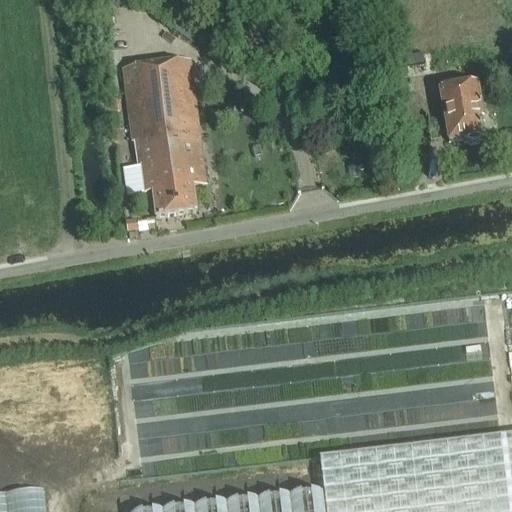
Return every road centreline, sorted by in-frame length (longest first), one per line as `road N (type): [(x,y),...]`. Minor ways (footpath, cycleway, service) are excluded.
road 1 (unclassified): [(0,272),(511,179)]
road 2 (track): [(50,0),(76,258)]
